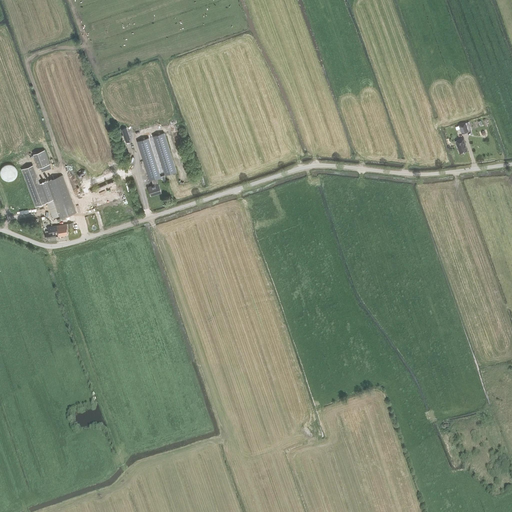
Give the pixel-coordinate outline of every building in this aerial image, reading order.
[(468,132),(465,123),(458,125),(461,134),(468,132)] [(122,139),(122,141),(128,139),(126,135),(124,129),(122,130),(123,134),(119,136),(121,139),(122,139)] [(164,133),(152,137),(164,173),(160,174),(149,138),(137,142),(149,180),(151,179),(153,186),(148,187),(151,196),(161,193),(158,184),(156,178),(176,171),(164,133)] [(465,145),(463,138),(459,139),(459,140),(455,141),(457,147),(459,153),(467,150),(465,145)] [(47,149),(36,153),(40,167),(52,164),(47,149)] [(46,181),(60,218),(76,212),(62,175),(46,181)] [(67,227),(66,224),(56,226),(48,227),(49,232),(45,233),(46,239),(48,238),(49,241),(56,240),(54,230),(57,230),(58,237),(65,236),(65,235),(68,234),(67,228),(68,228),(69,232),(73,231),(72,223),(68,224),(68,227),(67,227)]
